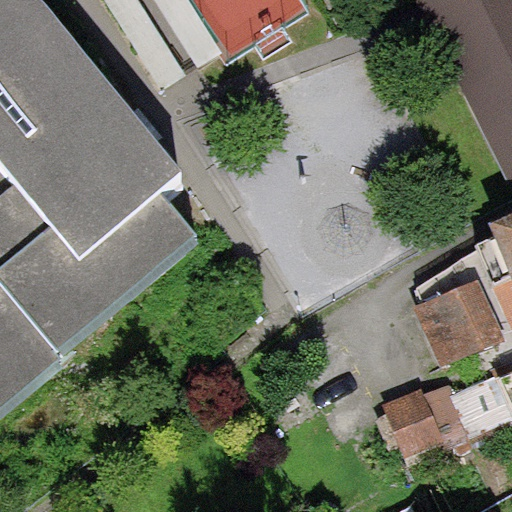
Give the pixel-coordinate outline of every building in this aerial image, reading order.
[(28,0),(0,0),(0,417),(200,253),(158,202),(180,184),(28,0)] [(511,0),(416,0),(510,189),(511,188),(511,0)] [(496,242),(479,250),(511,321),(511,376),(499,382),(511,410),(511,220),(490,230),(496,242)] [(482,283),(418,311),(445,371),(508,343),(482,283)] [(424,391),(385,407),(409,463),(448,447),(424,391)]
